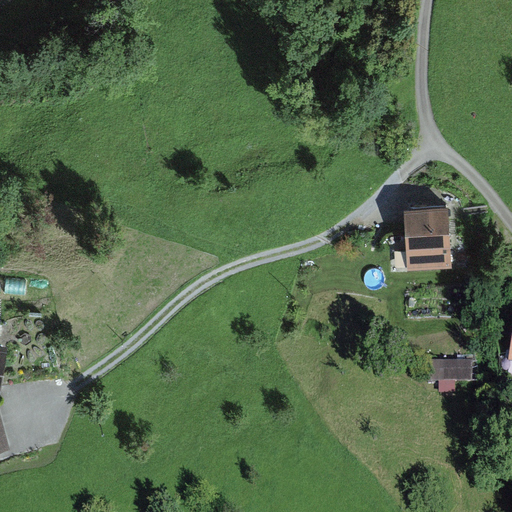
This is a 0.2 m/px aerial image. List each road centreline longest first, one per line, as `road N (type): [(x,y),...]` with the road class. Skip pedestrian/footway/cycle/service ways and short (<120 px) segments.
road 1 (track): [(45,411),(216,275),(304,248),(352,222),(431,139)]
road 2 (track): [(431,139),(420,82),(427,0)]
